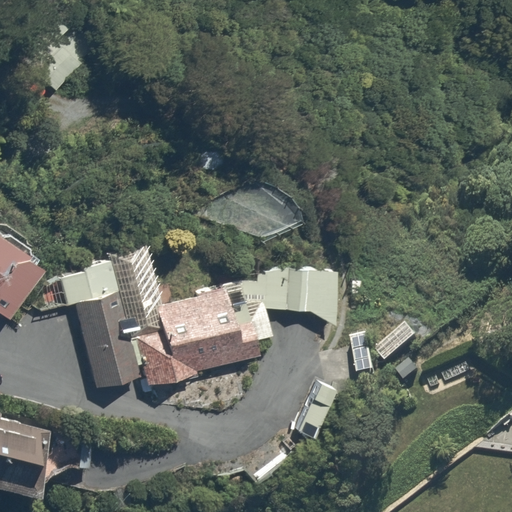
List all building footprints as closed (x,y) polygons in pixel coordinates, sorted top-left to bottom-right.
[(42,2),(4,49),(52,87),(90,41),(42,2)] [(237,145),(193,145),(192,168),(237,169),(237,145)] [(0,235),(0,312),(3,315),(40,266),(0,235)] [(76,268),(50,274),(57,304),(72,301),(91,384),(140,373),(143,383),(192,372),(190,365),(253,352),(249,338),(264,333),(265,308),(299,309),(298,318),(326,319),(328,266),(291,265),(291,272),(229,270),(234,293),(223,296),(221,288),(155,301),(142,239),(102,248),(103,254),(74,260),(76,268)] [(405,322),(371,346),(384,364),(418,340),(405,322)] [(371,337),(352,338),(354,381),(373,379),(371,346),(371,337)] [(51,425),(0,413),(0,483),(29,488),(70,466),(75,443),(48,437),(51,425)]
